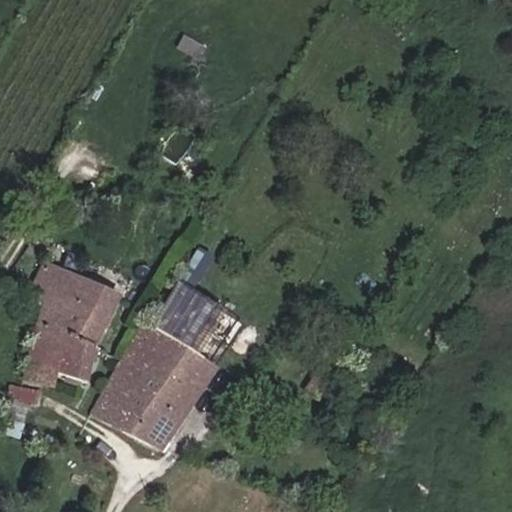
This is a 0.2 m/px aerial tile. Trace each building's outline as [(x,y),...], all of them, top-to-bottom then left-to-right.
[(196,60),(203,49),(182,38),(176,50),(196,60)] [(190,293),(210,259),(197,250),(176,284),(190,293)] [(91,348),(116,298),(42,265),(27,296),(34,299),(32,307),(40,310),(22,380),(51,389),(54,374),(82,383),(91,348)] [(195,357),(222,313),(190,293),(176,284),(148,328),(195,357)] [(162,451),(212,367),(195,357),(148,328),(144,325),(92,412),(162,451)] [(318,400),(335,375),(320,365),(304,391),(318,400)]
